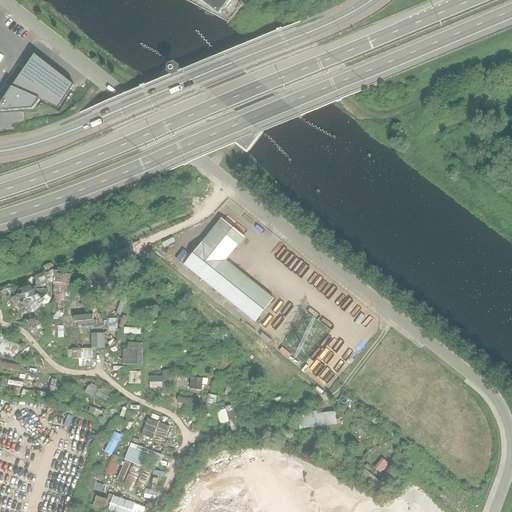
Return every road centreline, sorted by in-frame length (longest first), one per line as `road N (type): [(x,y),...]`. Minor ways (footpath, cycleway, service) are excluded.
road 1 (trunk): [(0,218),(511,11)]
road 2 (unclassified): [(176,140),(492,396),(510,437),(492,511)]
road 3 (trunk): [(470,0),(0,193)]
road 4 (tertiary): [(100,119),(371,0)]
road 5 (unclassified): [(176,140),(1,0)]
road 6 (unknown): [(283,226),(262,260),(355,332)]
